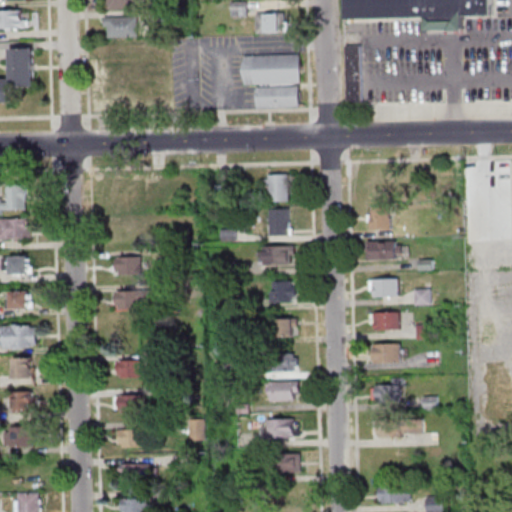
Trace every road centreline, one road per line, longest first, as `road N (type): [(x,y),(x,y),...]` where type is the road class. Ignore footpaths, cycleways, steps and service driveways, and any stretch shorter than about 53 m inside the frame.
road 1 (residential): [(85,511),(69,0)]
road 2 (residential): [(327,0),(342,511)]
road 3 (tertiary): [(330,137),(0,146)]
road 4 (tertiary): [(457,133),(330,137)]
